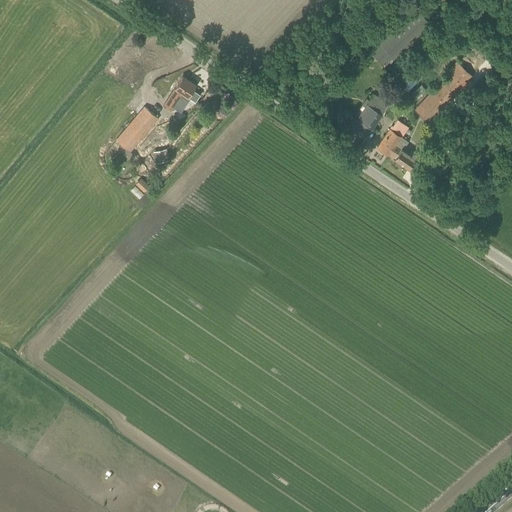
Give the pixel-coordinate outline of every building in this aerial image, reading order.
[(418,0),(415,8),(424,12),(428,2),(424,0),(418,0)] [(419,11),(381,44),(393,58),(431,24),(419,11)] [(459,63),(416,109),(429,122),(473,75),(459,63)] [(171,109),(177,101),(184,106),(190,97),(188,96),(196,84),(183,75),(175,87),(164,104),(171,109)] [(356,118),(352,124),(350,127),(365,137),(371,128),(372,129),(382,113),(381,113),(388,103),(373,93),(356,118)] [(134,154),(130,151),(159,117),(145,106),(116,140),(125,147),(122,152),(131,159),(134,154)] [(390,155),(391,154),(399,141),(402,137),(401,136),(408,126),(398,119),(393,125),(392,125),(390,128),(377,146),(390,155)] [(394,158),(403,164),(409,168),(413,162),(421,168),(426,159),(412,149),(409,153),(403,149),(405,146),(399,141),(391,154),(395,157),(394,158)] [(135,183),(144,192),(150,185),(141,177),(135,183)]
